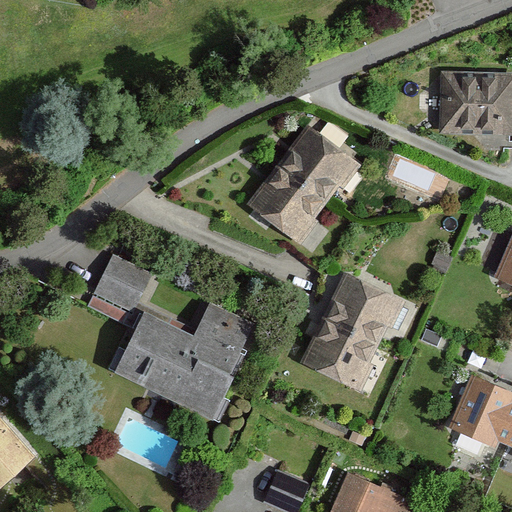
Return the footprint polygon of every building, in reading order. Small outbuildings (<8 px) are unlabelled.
[(511,75),(443,74),(441,134),(511,135),(511,75)] [(309,126),(248,207),(301,247),(363,165),(309,126)] [(511,242),(498,277),(511,282),(511,242)] [(156,274),(115,255),(97,293),(142,313),(115,371),(214,416),(257,324),(211,303),(202,323),(146,297),(156,274)] [(348,271),(302,362),(362,392),(408,301),(348,271)] [(511,388),(471,372),(450,424),(496,443),(499,437),(511,441),(511,388)] [(0,416),(0,485),(34,455),(0,416)] [(302,511),(313,482),(280,471),(268,504),(289,511),(302,511)] [(410,511),(415,501),(350,473),(333,511),(410,511)]
